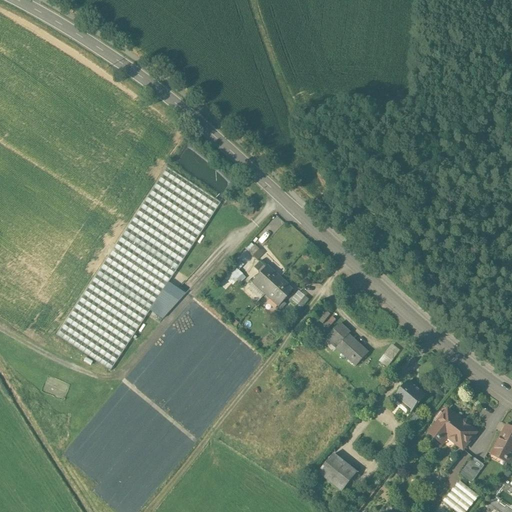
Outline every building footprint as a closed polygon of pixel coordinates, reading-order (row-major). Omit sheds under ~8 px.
[(221,204),(167,168),(57,336),(111,372),(221,204)] [(230,264),(223,272),(235,283),(243,275),(230,264)] [(279,280),(266,268),(252,283),(265,295),(279,280)] [(292,291),(279,280),(265,295),(278,307),(292,291)] [(306,297),(299,305),(303,309),(310,300),(306,297)] [(325,325),(328,329),(336,320),(333,317),(325,325)] [(369,353),(349,335),(351,333),(341,324),(327,340),(357,367),(369,353)] [(388,366),(400,351),(392,344),(380,359),(388,366)] [(426,397),(409,382),(397,397),(414,411),(426,397)] [(464,424),(449,411),(431,433),(439,440),(438,440),(443,445),(451,436),(458,441),(456,444),(464,451),(477,434),(470,428),(471,426),(470,425),(469,424),(469,423),(468,423),(467,423),(466,423),(465,423),(464,424)] [(414,414),(407,424),(412,428),(420,419),(414,414)] [(511,459),(511,428),(508,426),(492,456),(509,465),(511,459)] [(358,474),(334,455),(319,474),(343,492),(358,474)] [(481,470),(470,462),(461,475),(472,483),(481,470)] [(97,488),(105,497),(112,490),(115,492),(122,485),(118,480),(125,473),(122,470),(118,474),(114,470),(97,488)] [(467,511),(480,497),(460,482),(444,502),(456,511),(467,511)] [(117,508),(122,511),(136,511),(151,494),(145,489),(142,492),(137,499),(134,496),(131,500),(133,502),(126,511),(120,506),(117,508)]
